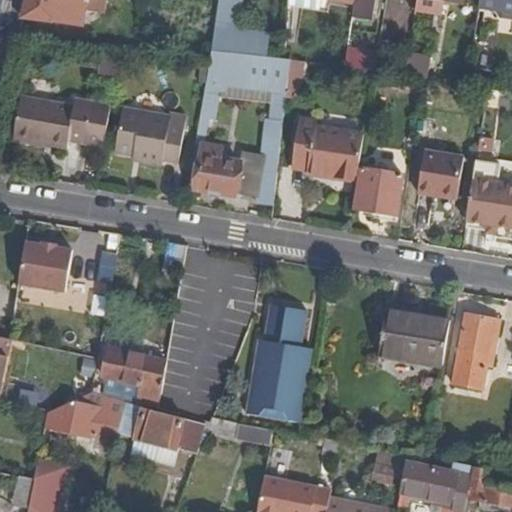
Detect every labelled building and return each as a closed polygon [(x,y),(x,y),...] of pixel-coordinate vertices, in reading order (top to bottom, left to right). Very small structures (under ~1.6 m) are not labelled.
[(28,0),(23,19),(84,28),(87,0),(28,0)] [(219,0),(213,51),(267,57),(270,36),(257,34),(257,29),(239,27),(242,0),(219,0)] [(355,0),(354,7),(353,17),(371,19),(374,0),(355,0)] [(511,0),(480,0),(479,9),(497,11),(501,18),(511,19),(511,0)] [(267,57),(213,51),(213,52),(284,60),(286,39),(270,36),(267,57)] [(124,51),(108,49),(102,81),(117,84),(124,51)] [(213,52),(212,57),(211,60),(207,84),(207,86),(275,95),(273,107),(272,122),(268,122),(258,207),(274,209),(287,91),(291,61),(284,60),(213,52)] [(406,78),(424,81),(428,82),(431,59),(409,55),(406,78)] [(346,56),(344,69),(375,74),(377,61),(346,56)] [(207,84),(211,60),(204,59),(200,82),(207,84)] [(291,60),(291,61),(287,91),(298,93),(302,63),(291,60)] [(275,95),(207,86),(206,93),(220,94),(219,100),(273,107),(275,95)] [(220,94),(206,93),(199,132),(206,133),(209,120),(212,121),(216,122),(219,100),(220,94)] [(86,146),(93,105),(93,104),(77,101),(76,108),(22,99),(15,140),(69,150),(71,143),(86,146)] [(86,146),(106,150),(113,109),(93,105),(86,146)] [(141,163),(164,167),(165,162),(180,165),(188,119),(173,116),(172,120),(125,111),(118,154),(142,158),(141,163)] [(197,145),(207,147),(212,121),(209,120),(206,133),(199,132),(197,145)] [(336,181),(358,183),(365,136),(318,128),(318,124),(301,121),(294,170),(336,177),(336,181)] [(197,145),(189,188),(198,189),(198,190),(235,197),(241,164),(221,160),(223,150),(207,147),(197,145)] [(458,200),(466,157),(426,151),(419,193),(458,200)] [(473,186),(467,222),(511,229),(511,185),(499,183),(501,165),(477,162),(473,186)] [(397,223),(404,177),(363,170),(357,210),(366,211),(366,217),(397,223)] [(511,229),(467,222),(466,229),(511,236),(511,229)] [(121,235),(106,233),(105,243),(119,245),(121,235)] [(42,244),(27,242),(20,283),(67,291),(73,249),(57,246),(58,244),(43,242),(42,244)] [(188,247),(171,244),(165,271),(184,275),(185,267),(188,247)] [(272,307),(270,319),(291,323),(308,313),(272,307)] [(410,316),(387,312),(380,356),(444,367),(451,323),(422,318),(422,322),(409,319),(410,316)] [(247,416),(301,426),(314,351),(302,349),(308,313),(291,323),(270,319),(266,343),(260,342),(247,416)] [(494,338),(497,321),(468,315),(454,384),(484,390),(488,366),(494,367),(496,355),(491,354),(494,338)] [(502,321),(497,321),(494,338),(499,339),(502,321)] [(11,341),(0,338),(0,403),(1,404),(14,342),(11,341)] [(110,351),(105,378),(129,384),(144,387),(140,407),(160,411),(167,364),(110,351)] [(102,388),(100,395),(125,402),(129,384),(105,378),(95,386),(102,388)] [(94,394),(49,414),(47,424),(118,440),(121,425),(126,403),(125,402),(100,395),(94,394)] [(140,407),(126,403),(121,425),(138,429),(131,456),(155,462),(159,446),(176,451),(185,419),(160,411),(140,407)] [(210,426),(193,421),(185,448),(201,453),(210,426)] [(238,438),(271,444),(274,432),(236,425),(234,430),(239,431),(238,438)] [(342,444),(326,441),(324,454),(339,457),(342,444)] [(172,466),(176,451),(159,446),(155,462),(172,466)] [(475,468),(456,465),(454,475),(406,466),(402,488),(438,496),(437,501),(444,502),(441,511),(466,511),(469,500),(475,468)] [(393,484),(395,471),(376,467),(373,480),(393,484)] [(491,471),(475,468),(469,500),(484,504),(511,509),(511,489),(489,485),(491,471)] [(30,510),(35,481),(17,477),(11,506),(30,510)] [(58,511),(64,483),(36,478),(35,481),(30,510),(29,511),(58,511)] [(310,511),(313,490),(265,484),(259,511),(310,511)] [(331,499),(328,511),(396,511),(397,511),(331,499)] [(482,511),(484,504),(469,500),(466,511),(482,511)]
